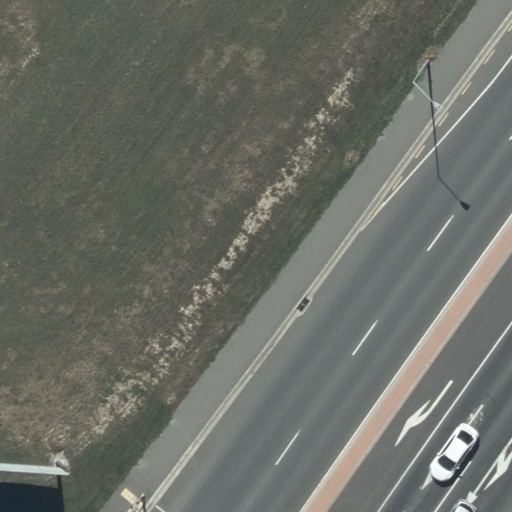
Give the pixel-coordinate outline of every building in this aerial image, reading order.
[(0,0),(0,92),(57,19),(32,0),(0,0)] [(154,0),(293,102),(342,36),(293,0),(154,0)] [(511,0),(473,0),(505,24),(511,15),(511,0)] [(166,111),(95,199),(171,260),(242,173),(166,111)] [(156,325),(91,273),(17,365),(33,378),(0,419),(0,431),(86,501),(199,359),(168,334),(173,328),(162,318),(156,325)] [(346,306),(318,283),(250,366),(279,389),(346,306)]
